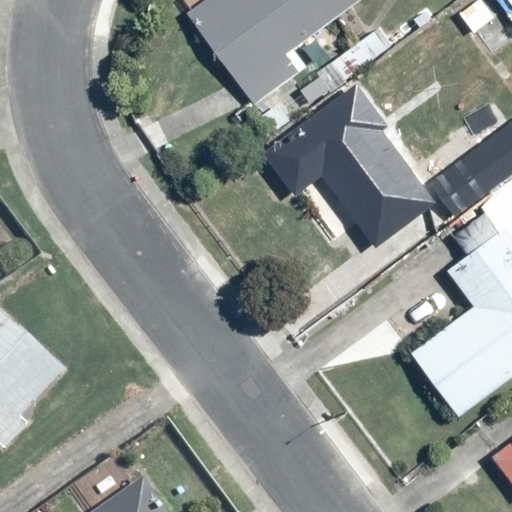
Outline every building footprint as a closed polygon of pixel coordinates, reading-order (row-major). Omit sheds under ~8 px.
[(292,88),(285,78),(299,68),(286,50),(353,0),(197,0),(181,12),(249,104),(243,109),(263,136),(389,43),(376,26),(292,88)] [(511,0),(503,0),(511,12),(511,0)] [(433,199),(421,183),(348,84),(261,149),(317,224),(341,206),(370,246),(414,213),(433,199)] [(433,199),(446,216),(511,167),(511,115),(421,183),(433,199)] [(511,180),(477,207),(492,230),(442,267),(471,304),(407,353),(452,415),(511,371),(511,180)] [(0,443),(17,425),(9,417),(55,367),(0,316),(0,443)] [(511,435),(487,454),(511,487),(511,435)] [(163,511),(135,472),(79,511),(163,511)]
